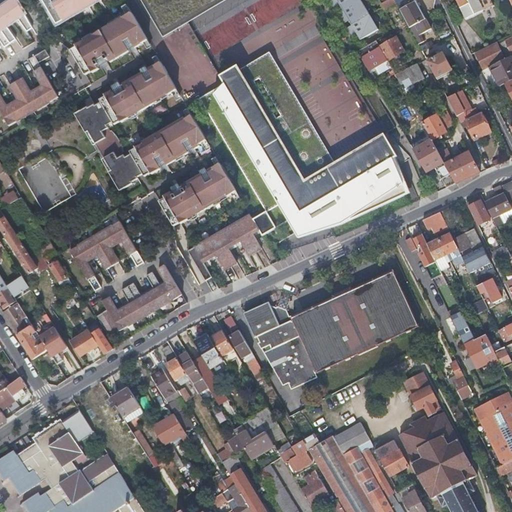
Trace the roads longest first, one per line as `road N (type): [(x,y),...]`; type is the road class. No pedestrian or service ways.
road 1 (residential): [(48,402),(192,316),(511,170)]
road 2 (unknown): [(496,511),(426,361),(413,356),(320,406)]
road 3 (residential): [(440,0),(511,146)]
